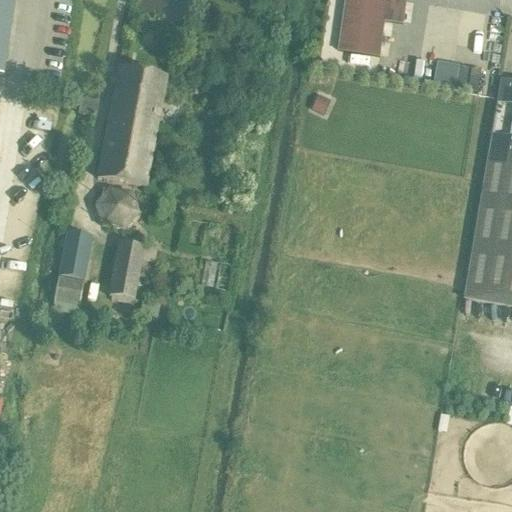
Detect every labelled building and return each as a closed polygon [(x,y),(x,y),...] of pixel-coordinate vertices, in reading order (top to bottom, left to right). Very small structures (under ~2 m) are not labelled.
[(0,0),(0,75),(2,76),(13,0),(0,0)] [(345,0),(338,52),(380,58),(385,22),(388,0),(345,0)] [(438,63),(433,87),(444,89),(448,65),(438,63)] [(149,190),(150,185),(145,184),(165,78),(118,69),(97,180),(149,190)] [(493,138),(490,157),(466,302),(511,309),(511,84),(502,83),(493,138)] [(319,96),(312,111),(324,117),(331,102),(319,96)] [(95,119),(98,103),(81,99),(78,116),(95,119)] [(123,234),(138,215),(130,193),(108,189),(91,208),(100,230),(123,234)] [(65,235),(57,277),(83,282),(90,240),(65,235)] [(153,267),(156,252),(118,245),(108,299),(132,303),(138,272),(147,274),(149,266),(153,267)] [(53,303),(51,314),(76,318),(78,308),(83,282),(57,277),(53,303)] [(141,303),(138,320),(155,323),(159,306),(141,303)]
